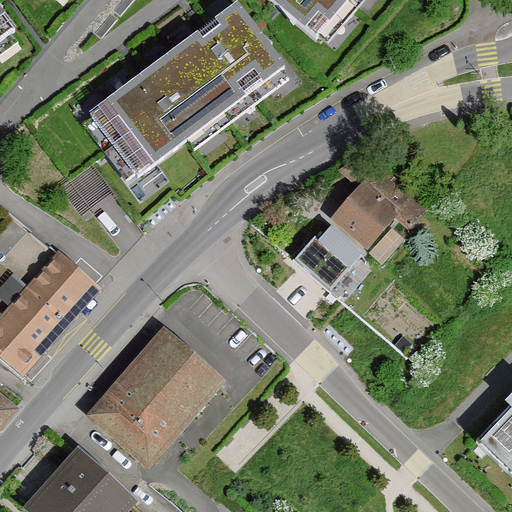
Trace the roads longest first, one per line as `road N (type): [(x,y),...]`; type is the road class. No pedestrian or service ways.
road 1 (residential): [(195,238),(469,511)]
road 2 (tertiary): [(195,238),(0,458)]
road 3 (tertiary): [(408,96),(272,174),(195,238)]
